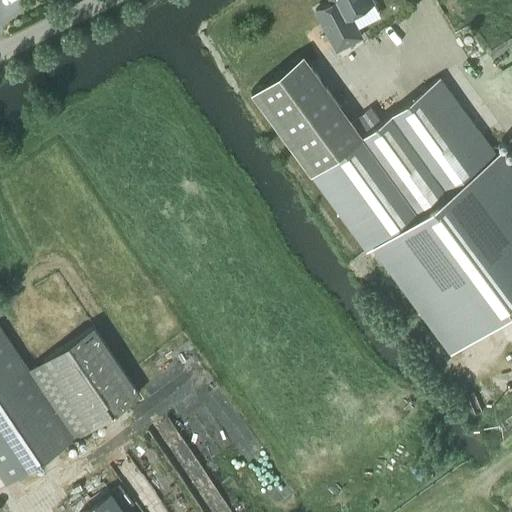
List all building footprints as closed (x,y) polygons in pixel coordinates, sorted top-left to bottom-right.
[(335,51),(360,38),(348,15),(372,3),(370,0),(329,0),(330,2),(314,11),(335,51)] [(309,173),(359,136),(300,55),(250,92),(309,173)] [(371,246),(494,155),(438,78),(359,136),(309,173),(366,251),(371,246)] [(449,351),(511,304),(511,166),(500,150),(494,155),(371,246),(449,351)] [(72,437),(137,393),(92,326),(26,368),(72,437)] [(72,437),(26,368),(0,329),(0,475),(5,482),(72,437)] [(124,511),(109,491),(79,511),(124,511)]
